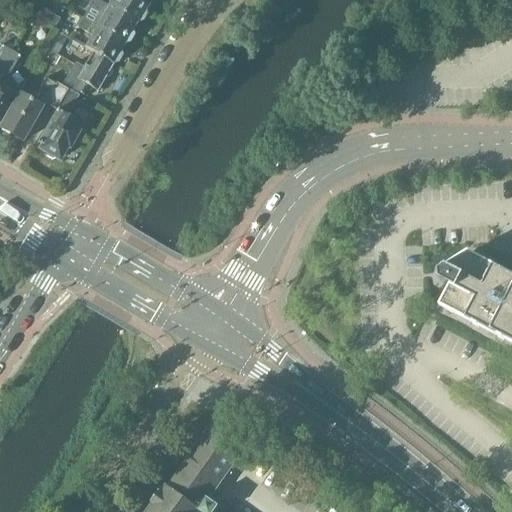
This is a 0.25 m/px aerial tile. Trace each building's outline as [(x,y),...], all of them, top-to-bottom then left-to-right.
[(95,28),(124,45),(136,24),(107,8),(93,0),(92,0),(88,8),(102,16),(95,28)] [(148,4),(141,0),(111,0),(107,8),(136,24),(148,4)] [(43,11),(37,21),(53,30),(59,20),(43,11)] [(112,66),(124,45),(95,28),(81,20),(76,28),(90,37),(83,49),(92,54),(112,66)] [(0,69),(10,52),(1,47),(0,48),(0,69)] [(0,125),(21,90),(7,82),(6,79),(19,57),(10,52),(0,69),(0,125)] [(74,94),(75,92),(86,98),(91,89),(96,92),(112,66),(92,54),(76,80),(68,74),(60,87),(67,91),(74,94)] [(55,111),(56,111),(67,91),(60,87),(54,83),(53,85),(44,80),(34,98),(21,90),(0,125),(0,130),(21,142),(44,104),(55,111)] [(56,111),(55,111),(36,144),(42,147),(40,150),(43,151),(43,156),(51,160),(55,159),(58,160),(66,147),(68,148),(81,126),(66,117),(78,97),(74,94),(67,91),(56,111)] [(451,287),(440,308),(511,345),(511,276),(469,254),(443,270),(443,271),(440,273),(440,282),(451,287)] [(149,511),(215,511),(218,508),(208,501),(248,444),(249,442),(217,419),(169,488),(167,487),(162,494),(159,492),(151,504),(154,506),(149,511)]
